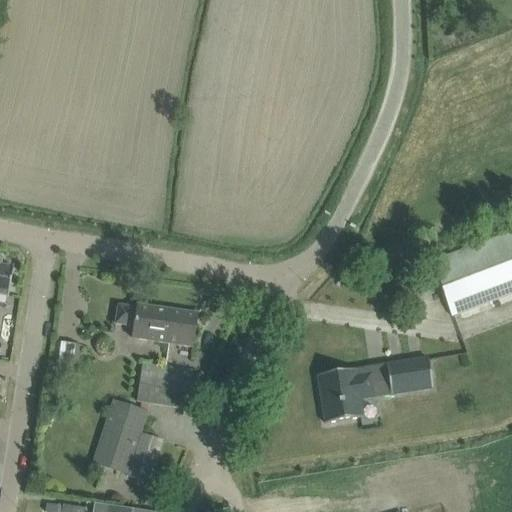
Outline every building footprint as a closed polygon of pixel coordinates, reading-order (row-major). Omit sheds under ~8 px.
[(452,317),(511,294),(511,232),(431,263),(452,317)] [(1,267),(2,258),(0,257),(0,296),(8,298),(13,269),(1,267)] [(162,344),(167,311),(137,306),(137,309),(118,306),(115,325),(134,328),(132,339),(162,344)] [(162,344),(172,346),(192,349),(197,315),(167,311),(162,344)] [(391,396),(433,390),(428,360),(386,366),(391,396)] [(193,372),(173,369),(143,364),(137,402),(187,410),(193,372)] [(355,371),(317,377),(325,425),(363,419),(360,401),(375,398),(371,375),(356,377),(355,371)] [(147,413),(128,407),(113,402),(92,466),(126,477),(126,478),(148,485),(162,442),(140,434),(147,413)]
